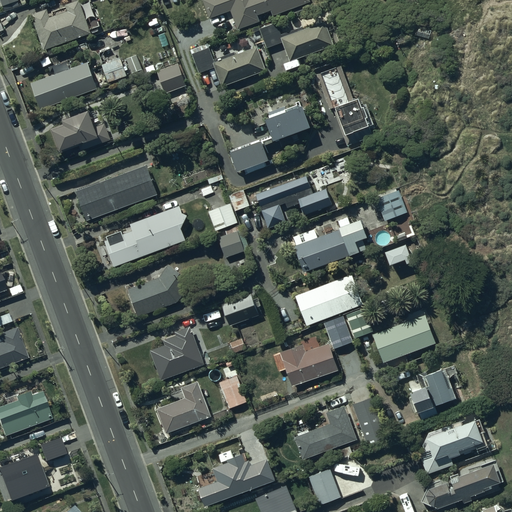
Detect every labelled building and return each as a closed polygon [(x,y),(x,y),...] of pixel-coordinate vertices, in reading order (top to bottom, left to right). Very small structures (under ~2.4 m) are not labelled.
[(46,9),(30,14),(43,50),(91,33),(78,0),(76,0),(64,4),(65,7),(52,12),(53,15),(49,17),(46,9)] [(307,0),(201,0),(209,18),(230,10),(237,29),(260,21),(257,15),(270,10),(272,15),(309,2),(307,0)] [(259,29),(267,47),(282,41),(289,60),(281,64),(283,71),(298,65),(296,59),(334,44),(324,21),(303,29),(302,26),(281,34),(277,22),(259,29)] [(418,27),(416,35),(429,39),(432,31),(418,27)] [(387,37),(376,40),(379,53),(390,50),(387,37)] [(198,73),(214,67),(221,86),(265,70),(256,46),(214,62),(207,43),(190,50),(198,73)] [(101,64),(108,82),(126,76),(120,58),(101,64)] [(87,62),(30,83),(40,109),(96,89),(87,62)] [(186,86),(178,63),(157,70),(165,93),(186,86)] [(334,107),(347,145),(373,136),(366,117),(367,117),(363,106),(362,107),(358,97),(353,99),(340,64),(320,71),(323,79),(319,81),(329,109),(334,107)] [(265,118),(273,139),(310,126),(302,104),(297,106),(297,104),(286,108),(285,106),(267,112),(269,116),(265,118)] [(63,125),(51,129),(58,150),(78,143),(78,144),(80,143),(82,150),(110,140),(104,124),(95,127),(88,110),(61,119),(63,125)] [(263,143),(261,139),(229,151),(237,171),(269,159),(263,143)] [(146,165),(75,191),(86,221),(157,194),(146,165)] [(255,194),(268,228),(286,221),(280,205),(285,203),(287,208),(299,203),(303,215),(332,205),(325,188),(312,193),(306,175),(255,194)] [(231,202),(234,212),(250,205),(243,189),(228,195),(231,202)] [(398,190),(376,198),(384,220),(406,212),(398,190)] [(234,212),(231,202),(208,211),(215,230),(238,221),(234,212)] [(103,240),(114,267),(184,240),(180,229),(187,226),(179,205),(129,224),(131,230),(103,240)] [(294,246),(303,272),(366,249),(362,239),(367,237),(360,219),(338,227),(339,229),(317,237),(314,228),(293,236),(296,245),(294,246)] [(218,237),(225,258),(249,249),(240,225),(225,230),(227,234),(218,237)] [(386,252),(391,264),(411,256),(407,244),(386,252)] [(158,277),(127,289),(138,317),(177,302),(192,281),(168,263),(158,277)] [(294,295),(306,325),(364,304),(352,273),(294,295)] [(9,288),(12,296),(23,292),(20,285),(9,288)] [(221,305),(229,325),(259,314),(251,293),(221,305)] [(364,307),(346,314),(355,337),(373,330),(364,307)] [(0,315),(0,324),(12,321),(9,312),(0,315)] [(343,315),(323,323),(333,348),(353,341),(343,315)] [(373,335),(383,363),(436,343),(426,315),(373,335)] [(149,350),(161,380),(204,363),(190,325),(174,331),(175,335),(163,340),(164,344),(149,350)] [(0,340),(0,367),(27,357),(16,326),(0,332),(0,340)] [(242,338),(229,342),(233,353),(246,349),(242,338)] [(279,351),(292,386),(338,368),(328,342),(305,350),(302,343),(279,351)] [(425,385),(409,391),(417,412),(419,411),(422,420),(438,414),(434,405),(455,397),(445,368),(422,376),(425,385)] [(219,381),(229,408),(247,401),(237,375),(219,381)] [(156,408),(166,433),(211,415),(197,381),(180,388),(184,397),(156,408)] [(0,406),(0,426),(3,436),(53,417),(43,392),(31,396),(29,390),(14,396),(16,400),(0,406)] [(373,396),(352,404),(367,445),(389,437),(373,396)] [(294,437),(302,459),(357,439),(344,405),(326,412),(330,423),(294,437)] [(455,423),(428,433),(422,445),(424,451),(419,453),(426,474),(453,464),(451,458),(463,453),(464,454),(471,452),(470,450),(484,445),(480,433),(483,432),(478,419),(475,420),(475,419),(456,426),(455,423)] [(40,446),(45,461),(66,454),(61,438),(40,446)] [(205,507),(277,482),(269,459),(251,465),(250,461),(246,462),(244,454),(228,460),(229,462),(213,468),(218,481),(198,488),(205,507)] [(0,474),(10,502),(47,488),(35,455),(0,467),(0,474)] [(440,480),(428,484),(427,485),(427,486),(426,487),(426,488),(426,489),(425,490),(425,491),(425,492),(425,493),(425,494),(425,495),(425,496),(425,497),(426,498),(426,499),(427,500),(427,501),(427,502),(428,502),(429,503),(429,504),(430,504),(430,505),(431,506),(432,506),(433,507),(434,507),(435,508),(436,508),(437,508),(438,511),(443,511),(457,507),(454,501),(462,498),(464,503),(501,489),(498,483),(503,481),(495,459),(450,476),(455,490),(450,492),(447,481),(441,483),(440,480)] [(330,468),(309,477),(320,505),(341,497),(330,468)] [(255,498),(260,511),(297,511),(287,485),(255,498)]
